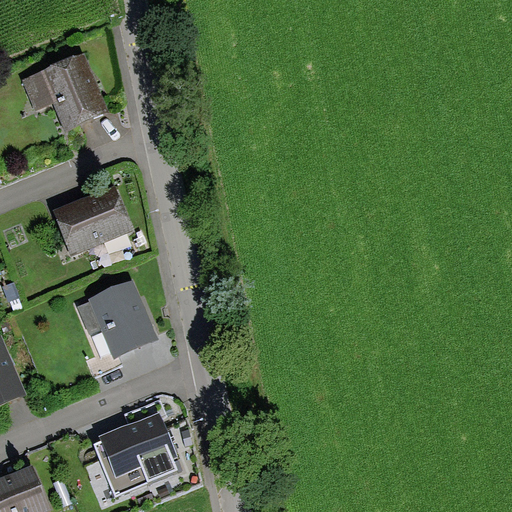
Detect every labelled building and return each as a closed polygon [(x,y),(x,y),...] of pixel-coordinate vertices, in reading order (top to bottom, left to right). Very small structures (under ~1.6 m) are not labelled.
[(65,135),(110,116),(85,57),(22,83),(35,114),(54,107),(65,135)] [(53,214),(71,259),(134,233),(115,189),(53,214)] [(112,356),(115,363),(120,361),(160,344),(134,283),(89,302),(90,304),(78,309),(90,337),(102,332),(103,335),(112,356)] [(112,356),(103,335),(92,339),(101,360),(112,356)] [(0,410),(27,399),(2,339),(0,339),(0,410)] [(115,363),(112,356),(101,360),(90,365),(95,379),(123,368),(120,361),(115,363)] [(94,449),(116,501),(184,472),(160,415),(99,441),(101,446),(94,449)] [(0,482),(0,511),(51,511),(33,468),(0,482)]
